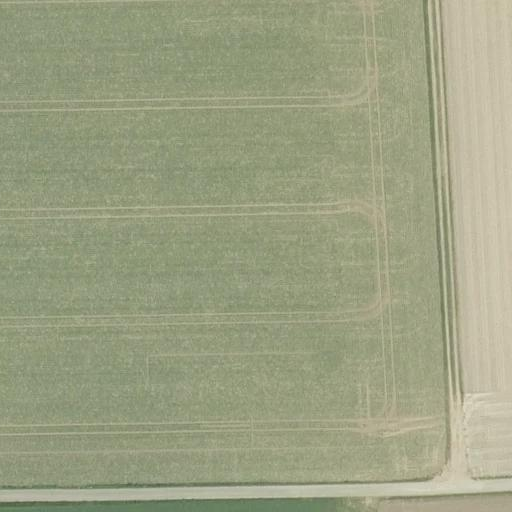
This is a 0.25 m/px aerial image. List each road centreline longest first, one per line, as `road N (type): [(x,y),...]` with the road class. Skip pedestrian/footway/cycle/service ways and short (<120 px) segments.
road 1 (unclassified): [(0,499),(511,487)]
road 2 (track): [(432,0),(462,489)]
